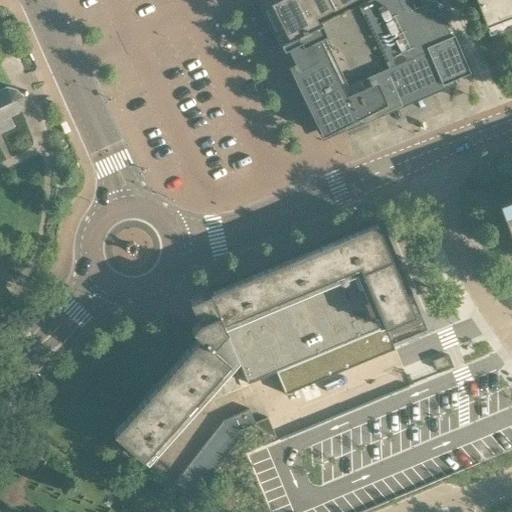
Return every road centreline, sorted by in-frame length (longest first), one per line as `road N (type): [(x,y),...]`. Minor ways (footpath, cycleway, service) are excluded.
road 1 (tertiary): [(176,242),(251,225),(417,154)]
road 2 (tertiary): [(128,207),(38,0)]
road 3 (residential): [(511,334),(417,154)]
road 4 (tertiary): [(0,388),(105,285)]
